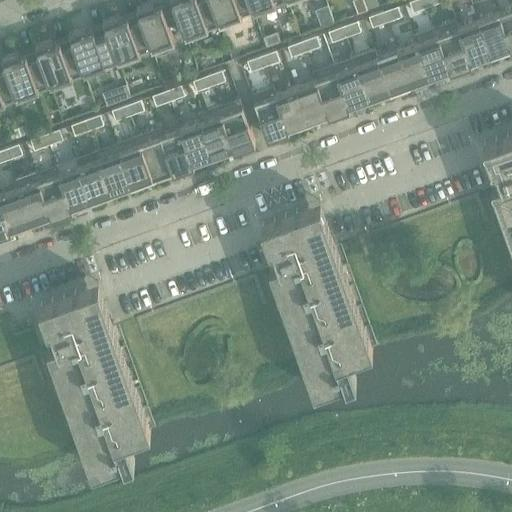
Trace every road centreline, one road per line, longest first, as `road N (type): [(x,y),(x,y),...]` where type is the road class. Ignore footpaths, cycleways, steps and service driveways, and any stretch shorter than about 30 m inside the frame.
road 1 (residential): [(511,89),(0,273)]
road 2 (tertiary): [(250,511),(384,476),(463,473),(511,481)]
